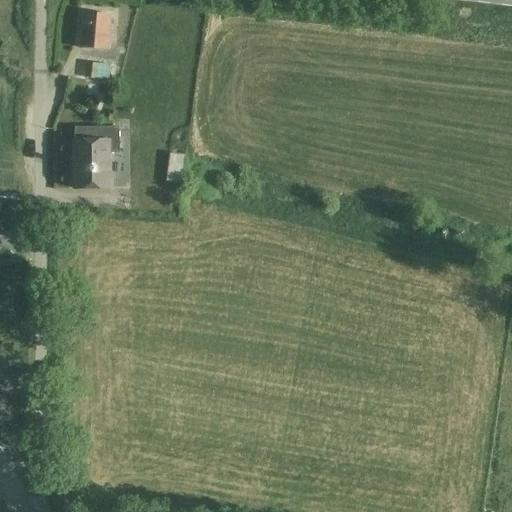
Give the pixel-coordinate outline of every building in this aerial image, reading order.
[(110,15),(83,13),(80,49),(107,51),(109,35),(110,15)] [(84,85),(99,86),(100,80),(86,79),(88,64),(88,62),(74,61),(72,80),(85,81),(84,85)] [(100,80),(99,86),(111,87),(112,81),(114,82),(115,66),(88,64),(86,79),(100,80)] [(75,142),(74,142),(74,156),(76,156),(76,164),(74,164),(74,189),(94,189),(109,189),(109,154),(119,154),(119,127),(74,128),(75,142)] [(2,158),(0,158),(0,168),(16,170),(17,159),(2,158)] [(184,170),(167,168),(165,182),(182,184),(184,170)]
